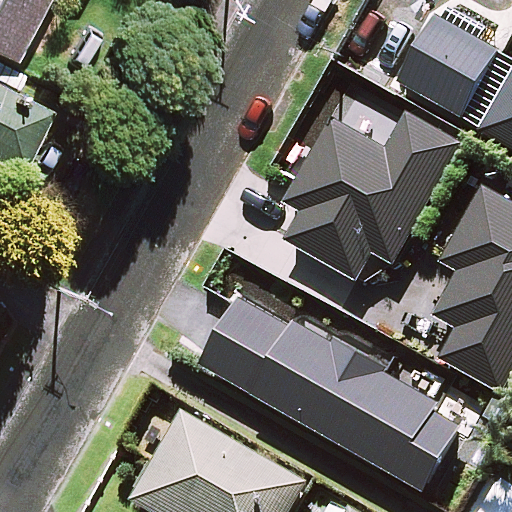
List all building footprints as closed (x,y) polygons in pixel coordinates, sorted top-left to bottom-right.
[(0,0),(0,41),(17,51),(45,0),(0,0)] [(357,85),(336,73),(309,119),(330,132),(357,85)] [(48,113),(0,88),(0,162),(18,172),(48,113)] [(511,93),(487,136),(511,150),(511,93)] [(465,227),(406,183),(367,235),(426,279),(465,227)] [(297,331),(248,303),(210,368),(433,495),(471,428),(435,407),(439,400),(302,322),(297,331)] [(511,421),(511,385),(504,381),(483,423),(505,435),(511,421)] [(296,511),(310,488),(162,405),(141,441),(167,455),(136,509),(141,511),(296,511)]
